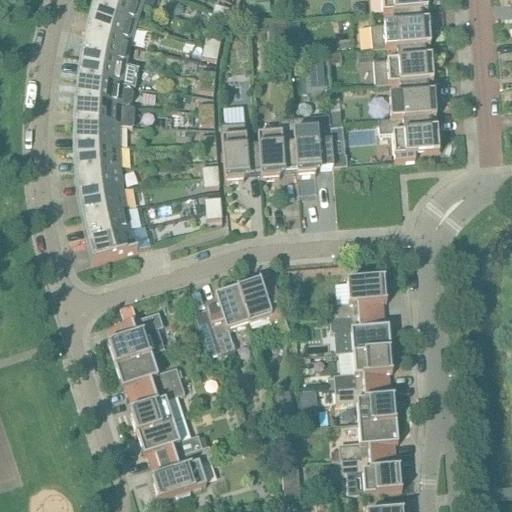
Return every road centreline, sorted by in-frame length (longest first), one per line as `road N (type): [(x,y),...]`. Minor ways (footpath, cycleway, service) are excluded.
road 1 (residential): [(68,314),(258,254),(429,243)]
road 2 (residential): [(68,314),(45,241),(37,160),(39,80),(61,0)]
road 3 (residential): [(122,511),(122,488),(68,314)]
road 4 (residential): [(492,187),(479,0)]
road 5 (unclassified): [(440,421),(429,243)]
